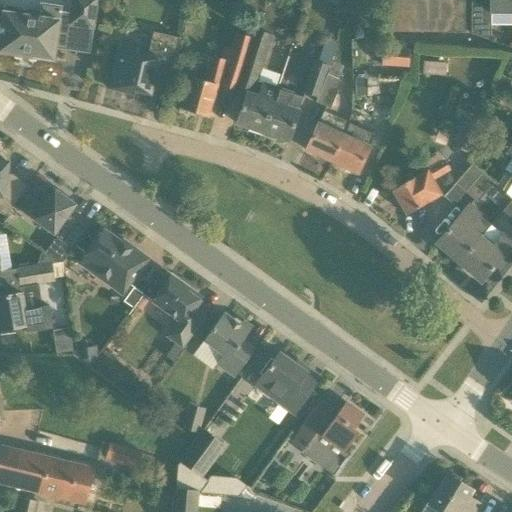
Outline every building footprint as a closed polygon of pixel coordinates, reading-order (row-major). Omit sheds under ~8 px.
[(0,8),(0,52),(14,54),(13,58),(35,61),(35,57),(51,60),(51,61),(53,61),(53,59),(52,59),(54,46),(66,48),(70,25),(93,29),(96,0),(71,0),(69,18),(59,16),(60,7),(40,4),(38,14),(23,12),(0,8)] [(402,20),(402,0),(389,0),(389,19),(399,20),(402,20)] [(414,20),(414,0),(402,0),(402,20),(408,20),(414,20)] [(427,20),(426,0),(414,0),(414,20),(418,20),(427,20)] [(439,0),(426,0),(427,20),(436,20),(439,20),(439,0)] [(452,20),(451,0),(439,0),(439,20),(446,20),(452,20)] [(464,20),(464,0),(451,0),(452,20),(455,20),(464,20)] [(511,0),(489,0),(489,13),(490,13),(511,13),(511,0)] [(365,6),(350,9),(355,39),(371,36),(365,6)] [(489,13),(471,13),(471,33),(490,41),(490,13),(489,13)] [(399,32),(399,20),(389,19),(389,32),(399,32)] [(408,20),(402,20),(399,20),(399,32),(408,32),(408,20)] [(418,20),(414,20),(408,20),(408,32),(418,32),(418,20)] [(427,20),(418,20),(418,32),(427,32),(427,20)] [(436,20),(427,20),(427,32),(436,32),(436,20)] [(436,20),(436,32),(445,32),(446,20),(439,20),(436,20)] [(452,20),(446,20),(445,32),(455,33),(455,20),(452,20)] [(464,20),(455,20),(455,33),(464,33),(464,20)] [(244,66),(236,91),(247,94),(242,105),(236,124),(262,132),(277,89),(256,81),(259,75),(271,36),(256,31),(253,38),(244,66)] [(168,84),(172,65),(178,38),(153,32),(147,56),(135,54),(136,50),(118,46),(108,89),(121,92),(121,90),(127,91),(126,93),(132,94),(133,91),(150,95),(154,77),(168,80),(167,84),(168,84)] [(223,88),(236,91),(244,66),(253,38),(235,34),(227,61),(211,57),(204,81),(190,77),(181,109),(207,117),(211,101),(219,103),(223,88)] [(408,51),(382,49),(381,64),(407,66),(408,51)] [(304,92),(317,97),(329,69),(315,63),(304,92)] [(317,97),(314,103),(330,109),(341,81),(338,80),(343,67),(332,63),(330,69),(329,69),(317,97)] [(302,98),(277,89),(262,132),(287,141),(298,111),(302,98)] [(476,116),(456,108),(452,117),(462,120),(451,147),(469,154),(483,118),(476,115),(476,116)] [(331,161),(348,123),(324,111),(318,125),(317,124),(305,150),(331,161)] [(331,161),(357,173),(368,147),(370,133),(358,128),(348,123),(331,161)] [(0,213),(5,216),(13,205),(27,186),(12,175),(6,174),(7,162),(0,161),(0,213)] [(449,170),(444,161),(415,178),(414,178),(392,191),(405,215),(428,202),(428,201),(440,194),(431,180),(449,170)] [(482,173),(471,164),(454,184),(465,193),(482,173)] [(465,193),(477,203),(493,183),(482,173),(465,193)] [(48,197),(35,187),(19,209),(33,219),(57,237),(44,254),(55,263),(62,261),(87,228),(67,214),(74,205),(66,199),(68,196),(57,189),(55,191),(53,190),(48,197)] [(447,195),(426,219),(435,226),(456,203),(447,195)] [(511,199),(502,211),(511,219),(511,199)] [(458,263),(479,238),(467,228),(478,215),(468,206),(449,227),(435,243),(437,245),(438,244),(446,251),(445,252),(447,254),(447,253),(457,261),(457,262),(458,263)] [(121,294),(147,259),(134,249),(132,251),(122,244),(123,241),(121,240),(120,242),(103,230),(78,263),(121,294)] [(458,263),(459,263),(469,271),(468,272),(470,273),(471,273),(479,280),(478,281),(480,282),(511,244),(502,235),(491,248),(479,238),(458,263)] [(50,263),(17,269),(20,287),(53,281),(50,263)] [(167,335),(176,342),(165,356),(173,362),(183,347),(205,318),(193,309),(202,298),(201,297),(198,300),(186,291),(189,289),(171,275),(152,301),(178,320),(167,335)] [(133,287),(123,302),(133,309),(143,294),(133,287)] [(0,330),(17,327),(27,326),(26,324),(46,321),(44,306),(24,310),(21,294),(0,297),(0,330)] [(234,377),(254,349),(242,340),(248,331),(247,331),(251,326),(243,320),(239,325),(223,313),(203,340),(223,354),(216,363),(234,377)] [(68,328),(53,331),(54,339),(70,337),(68,328)] [(267,370),(260,379),(284,397),(280,402),(293,412),(299,404),(310,388),(319,376),(308,369),(305,373),(278,354),(267,370)] [(301,453),(333,475),(334,476),(346,459),(339,455),(342,452),(343,452),(357,432),(353,429),(363,415),(345,402),(334,417),(330,413),(334,409),(322,400),(302,427),(292,440),(303,450),(301,453)] [(185,429),(197,432),(203,408),(191,405),(185,429)] [(180,461),(177,466),(175,489),(174,489),(171,511),(195,511),(197,497),(207,481),(200,477),(223,446),(202,430),(179,461),(180,461)] [(142,453),(110,443),(105,459),(136,469),(142,453)] [(94,469),(47,457),(0,446),(0,483),(85,505),(94,469)] [(446,475),(428,504),(441,511),(440,511),(474,511),(479,505),(467,497),(468,495),(471,490),(446,475)] [(40,511),(43,503),(20,498),(16,511),(40,511)]
